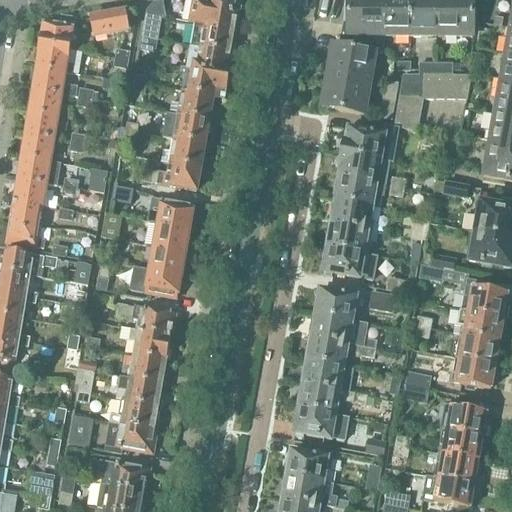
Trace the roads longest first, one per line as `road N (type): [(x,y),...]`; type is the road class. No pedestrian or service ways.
road 1 (residential): [(244,511),(310,128),(263,116)]
road 2 (residential): [(196,511),(263,116)]
